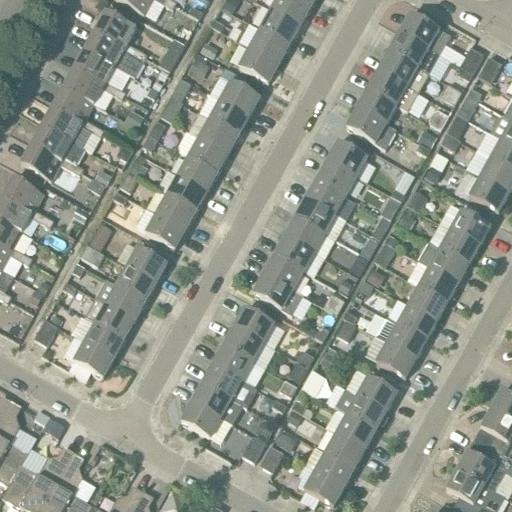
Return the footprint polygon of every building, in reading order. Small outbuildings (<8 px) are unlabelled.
[(144,19),(153,3),(154,0),(115,0),(114,2),(144,19)] [(172,0),(154,0),(153,3),(163,8),(167,1),(170,3),(172,0)] [(232,17),(239,5),(230,0),(228,0),(222,11),(232,17)] [(279,0),(271,15),(300,31),(310,12),(288,0),(279,0)] [(317,0),(288,0),(310,12),(317,0)] [(177,7),(170,3),(167,1),(163,8),(173,14),(177,7)] [(189,18),(199,24),(203,17),(193,12),(189,18)] [(261,34),(289,50),(300,31),(271,15),(261,34)] [(133,62),(137,55),(127,49),(137,33),(107,16),(95,36),(125,53),(123,56),(133,62)] [(399,37),(440,60),(451,40),(412,18),(412,17),(411,17),(399,37)] [(221,36),(224,30),(214,24),(210,30),(221,36)] [(250,53),(279,69),(289,50),(261,34),(250,53)] [(133,62),(123,56),(125,53),(95,36),(85,55),(115,72),(126,78),(133,82),(143,67),(133,62)] [(389,56),(429,79),(440,60),(399,37),(389,56)] [(205,46),(200,55),(213,62),(218,53),(205,46)] [(169,78),(183,54),(175,49),(162,73),(169,78)] [(460,71),(462,73),(473,79),(484,59),(471,52),(460,71)] [(267,89),(279,69),(250,53),(239,72),(266,88),(266,89),(267,89)] [(115,72),(85,55),(74,74),(104,91),(102,94),(112,99),(116,92),(117,93),(126,78),(115,72)] [(147,60),(137,55),(133,62),(143,67),(147,60)] [(378,75),(407,91),(418,98),(429,79),(389,56),(378,75)] [(202,84),(210,70),(194,61),(186,75),(202,84)] [(491,89),(502,69),(489,62),(478,81),(491,89)] [(162,73),(158,80),(166,84),(169,78),(162,73)] [(473,79),(462,73),(458,80),(469,85),(473,79)] [(94,109),(102,94),(104,91),(74,74),(64,93),(94,109)] [(396,110),(407,91),(378,75),(368,94),(396,110)] [(181,83),(171,101),(181,107),(191,89),(181,83)] [(162,89),(156,85),(152,91),(159,95),(162,89)] [(232,86),(220,106),(249,121),(261,101),(260,100),(259,101),(232,86)] [(455,110),(462,97),(448,90),(441,102),(455,110)] [(116,92),(112,99),(122,105),(126,98),(117,93),(116,92)] [(154,103),(159,96),(151,92),(147,99),(154,103)] [(94,109),(64,93),(53,111),(83,128),(81,132),(91,137),(95,130),(85,125),(94,109)] [(471,93),(467,100),(478,106),(482,99),(471,93)] [(396,110),(368,94),(357,113),(386,129),(396,110)] [(457,119),(465,123),(467,125),(478,106),(467,100),(457,119)] [(183,108),(181,107),(171,101),(160,121),(173,127),(183,108)] [(249,121),(220,106),(210,124),(238,140),(249,121)] [(53,111),(42,130),(85,154),(93,139),(101,143),(105,136),(95,130),(91,137),(81,132),(83,128),(53,111)] [(396,135),(386,129),(357,113),(346,133),(347,134),(347,133),(385,154),(396,135)] [(138,132),(144,121),(132,114),(125,125),(138,132)] [(441,135),(449,120),(438,114),(430,128),(441,135)] [(465,123),(457,119),(447,138),(454,142),(465,123)] [(511,125),(505,121),(495,140),(501,144),(511,150),(511,125)] [(238,140),(210,124),(199,143),(228,159),(238,140)] [(167,142),(173,131),(162,125),(156,136),(167,142)] [(87,155),(85,154),(42,130),(32,149),(62,166),(60,169),(70,175),(74,168),(79,170),(87,155)] [(228,159),(199,143),(187,136),(177,155),(189,162),(217,178),(228,159)] [(431,153),(438,141),(430,136),(423,148),(431,153)] [(460,145),(454,142),(447,138),(440,149),(454,156),(460,145)] [(158,145),(149,140),(143,151),(151,156),(158,145)] [(491,163),(511,174),(511,150),(501,144),(491,163)] [(339,145),(328,166),(356,182),(367,162),(340,147),(340,145),(339,145)] [(416,154),(427,160),(431,153),(423,148),(420,147),(416,154)] [(51,185),(60,169),(62,166),(32,149),(21,168),(51,185)] [(131,156),(121,150),(116,159),(126,165),(131,156)] [(217,178),(189,162),(178,181),(206,197),(217,178)] [(511,192),(511,174),(491,163),(480,182),(509,198),(511,192)] [(139,184),(146,172),(135,165),(128,177),(139,184)] [(356,182),(328,166),(317,184),(346,200),(356,182)] [(83,173),(79,170),(74,168),(70,175),(79,180),(83,173)] [(436,188),(442,177),(432,172),(426,183),(436,188)] [(106,190),(111,180),(100,173),(94,183),(106,190)] [(206,197),(178,181),(168,175),(157,193),(168,199),(167,200),(196,216),(206,197)] [(130,197),(138,184),(128,178),(120,192),(130,197)] [(40,228),(44,220),(34,215),(43,199),(13,182),(2,202),(32,219),(30,222),(40,228)] [(469,202),(498,218),(509,198),(480,182),(469,202)] [(100,199),(105,190),(93,183),(87,192),(100,199)] [(306,203),(335,219),(345,225),(356,206),(346,200),(317,184),(306,203)] [(401,206),(408,192),(398,187),(391,200),(401,206)] [(124,209),(127,202),(117,197),(113,203),(124,209)] [(420,216),(427,202),(417,197),(410,210),(420,216)] [(157,219),(185,235),(196,216),(167,200),(157,219)] [(0,205),(0,225),(22,237),(30,222),(32,219),(2,202),(0,205)] [(375,217),(390,225),(398,210),(384,202),(375,217)] [(324,238),(335,219),(306,203),(296,222),(324,238)] [(90,218),(81,213),(75,223),(84,228),(90,218)] [(462,215),(451,235),(479,251),(490,231),(462,215)] [(409,234),(415,224),(405,218),(399,228),(409,234)] [(174,255),(185,235),(157,219),(146,238),(173,254),(173,255),(174,255)] [(54,226),(44,220),(40,228),(50,233),(54,226)] [(324,238),(296,222),(285,241),(314,257),(324,238)] [(19,265),(23,258),(13,252),(22,237),(0,225),(0,249),(11,256),(9,260),(19,265)] [(111,247),(118,235),(104,228),(98,240),(111,247)] [(479,251),(451,235),(440,254),(469,269),(479,251)] [(390,239),(385,247),(386,247),(395,252),(399,245),(390,239)] [(274,260),(303,276),(314,257),(285,241),(274,260)] [(418,266),(430,272),(458,288),(469,269),(440,254),(429,247),(418,266)] [(0,274),(0,275),(9,260),(11,256),(0,249),(0,274)] [(98,271),(104,259),(87,249),(81,261),(98,271)] [(360,258),(368,263),(373,255),(364,250),(360,258)] [(138,252),(127,272),(156,288),(167,267),(166,266),(166,267),(138,252)] [(368,263),(360,258),(359,257),(353,267),(363,273),(368,263)] [(33,263),(23,258),(19,265),(29,271),(33,263)] [(385,273),(390,264),(380,258),(375,266),(385,273)] [(292,295),(303,276),(274,260),(264,279),(292,295)] [(76,268),(72,276),(79,280),(84,272),(76,268)] [(156,288),(127,272),(117,290),(145,306),(156,288)] [(419,291),(447,307),(458,288),(430,272),(419,291)] [(379,291),(385,280),(373,273),(367,285),(379,291)] [(0,274),(0,298),(2,295),(4,297),(13,282),(0,275),(0,274)] [(303,301),(292,295),(264,279),(252,300),(253,300),(254,299),(292,320),(303,301)] [(338,294),(346,299),(352,288),(344,283),(338,294)] [(145,306),(117,290),(108,285),(97,304),(135,325),(145,306)] [(373,290),(364,285),(359,294),(368,299),(373,290)] [(62,294),(73,300),(77,293),(66,287),(62,294)] [(408,310),(437,326),(447,307),(419,291),(408,310)] [(12,301),(4,297),(2,295),(0,298),(0,303),(8,308),(12,301)] [(37,309),(43,299),(34,295),(29,304),(37,309)] [(338,320),(345,306),(331,298),(324,312),(338,320)] [(135,325),(97,304),(86,323),(96,328),(124,344),(135,325)] [(387,323),(398,329),(426,345),(437,326),(408,310),(398,304),(387,323)] [(246,311),(234,332),(263,348),(273,328),(246,313),(247,311),(246,311)] [(353,328),(357,322),(347,316),(343,322),(353,328)] [(63,323),(52,318),(48,326),(58,332),(63,323)] [(377,342),(387,348),(416,364),(426,345),(398,329),(387,323),(377,342)] [(47,351),(58,332),(45,325),(34,344),(47,351)] [(336,339),(348,346),(356,332),(344,325),(336,339)] [(85,347),(114,363),(124,344),(96,328),(85,347)] [(318,335),(314,342),(323,346),(329,335),(321,331),(318,335)] [(234,332),(224,350),(252,366),(263,348),(234,332)] [(102,384),(114,363),(85,347),(74,367),(101,382),(101,383),(102,384)] [(405,384),(416,364),(387,348),(376,368),(405,384)] [(213,369),(242,385),(252,366),(224,350),(213,369)] [(334,360),(336,355),(330,352),(327,356),(326,355),(320,367),(329,372),(335,360),(334,360)] [(307,372),(313,361),(303,356),(297,366),(307,372)] [(299,387),(307,372),(297,366),(289,381),(299,387)] [(242,411),(247,413),(257,394),(242,385),(213,369),(203,388),(242,411)] [(368,381),(357,401),(386,417),(397,397),(368,381)] [(315,401),(322,390),(310,383),(303,394),(315,401)] [(291,399),(295,391),(285,386),(281,394),(291,399)] [(221,423),(232,430),(242,411),(203,388),(192,407),(221,423)] [(386,417),(357,401),(345,394),(335,413),(347,420),(375,436),(386,417)] [(511,399),(502,394),(491,413),(511,424),(511,399)] [(0,426),(11,406),(1,401),(0,403),(0,426)] [(272,412),(282,417),(286,410),(277,404),(272,412)] [(0,426),(0,464),(19,475),(21,471),(28,458),(10,448),(20,431),(12,426),(20,412),(11,406),(0,426)] [(292,413),(293,414),(303,419),(306,412),(295,406),(292,413)] [(210,443),(221,423),(192,407),(180,428),(182,428),(182,427),(210,443)] [(511,424),(491,413),(481,432),(496,441),(489,453),(511,465),(511,424)] [(38,414),(34,423),(45,429),(50,421),(38,414)] [(303,419),(293,414),(287,424),(297,430),(303,419)] [(365,454),(375,436),(347,420),(336,438),(365,454)] [(53,433),(58,425),(50,421),(45,429),(53,433)] [(267,443),(274,432),(262,424),(255,436),(267,443)] [(291,457),(299,442),(282,432),(274,446),(276,447),(275,448),(291,457)] [(365,454),(336,438),(326,457),(354,473),(365,454)] [(241,460),(254,468),(265,448),(252,441),(241,460)] [(271,451),(260,471),(272,478),(283,458),(271,451)] [(12,487),(46,506),(74,458),(64,452),(56,467),(48,462),(38,480),(21,471),(19,475),(12,487)] [(457,475),(498,498),(509,479),(511,480),(511,465),(489,453),(482,463),(468,455),(457,475)] [(326,457),(315,476),(344,492),(354,473),(326,457)] [(46,506),(56,511),(88,511),(90,509),(73,500),(83,482),(75,477),(83,463),(74,458),(46,506)] [(0,485),(9,491),(12,487),(19,475),(0,464),(0,485)] [(452,511),(498,511),(505,501),(498,498),(457,475),(446,494),(459,501),(452,511)] [(333,511),(344,492),(315,476),(304,496),(333,511)] [(43,511),(46,506),(12,487),(9,491),(3,503),(18,511),(43,511)] [(88,511),(134,511),(143,497),(134,491),(126,506),(118,501),(111,511),(94,511),(90,509),(88,511)] [(134,511),(146,511),(153,502),(143,497),(134,511)]
